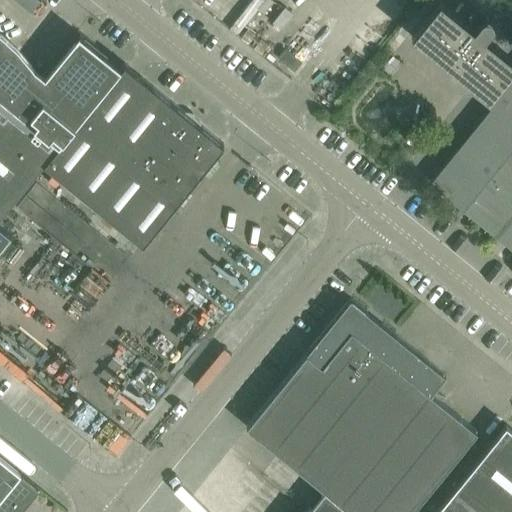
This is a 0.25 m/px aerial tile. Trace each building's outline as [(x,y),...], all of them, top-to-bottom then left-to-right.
[(508,74),(511,77),(511,49),(488,30),(496,20),(496,15),(490,11),(485,12),(477,22),(450,0),(439,0),(416,29),(456,62),(457,70),(463,75),(472,74),(494,92),(508,74)] [(76,122),(116,73),(120,68),(105,56),(103,59),(76,38),(45,75),(34,67),(17,45),(2,32),(0,30),(0,215),(44,162),(76,122)] [(143,243),(223,143),(124,63),(120,68),(116,73),(76,122),(44,162),(143,243)] [(511,79),(509,84),(430,181),(495,234),(511,213),(511,79)] [(511,213),(495,234),(511,247),(511,213)] [(0,248),(11,235),(0,225),(0,248)] [(351,298),(247,426),(324,489),(352,511),(411,511),(474,435),(475,434),(477,431),(443,403),(431,393),(434,389),(445,375),(382,324),(367,311),(351,298)] [(511,511),(511,429),(506,424),(434,511),(511,511)] [(0,456),(0,511),(19,511),(39,488),(20,473),(0,456)] [(352,511),(324,489),(306,511),(305,511),(352,511)]
